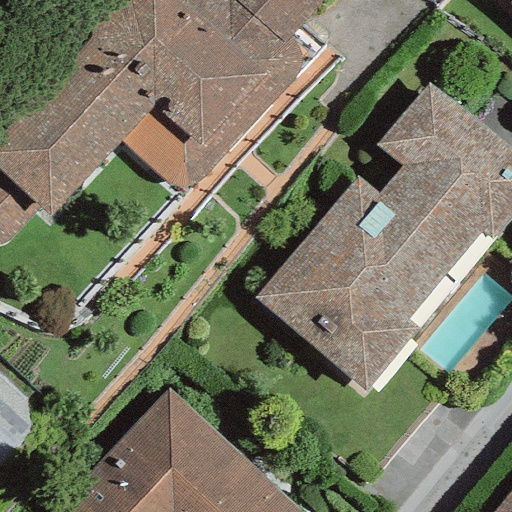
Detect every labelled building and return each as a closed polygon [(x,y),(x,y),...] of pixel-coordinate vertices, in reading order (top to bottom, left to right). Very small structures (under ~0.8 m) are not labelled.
[(112,0),(0,120),(0,169),(40,206),(50,215),(119,141),(187,196),(322,44),(299,25),(321,0),(112,0)] [(356,175),(252,298),(363,390),(511,212),(511,149),(427,79),(375,142),(401,163),(377,192),(356,175)] [(0,245),(8,242),(40,206),(0,169),(0,245)] [(301,511),(168,389),(54,511),(301,511)] [(511,511),(511,481),(487,511),(511,511)]
